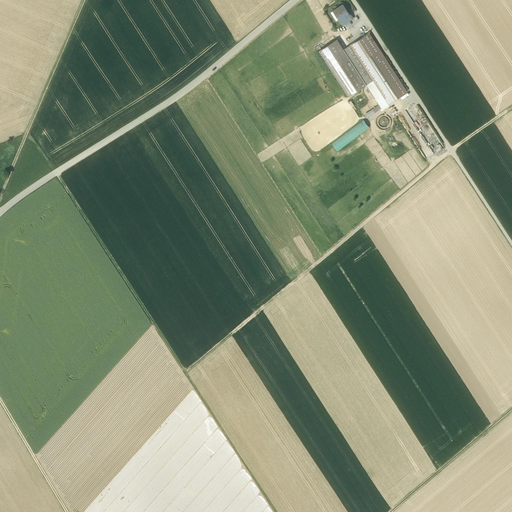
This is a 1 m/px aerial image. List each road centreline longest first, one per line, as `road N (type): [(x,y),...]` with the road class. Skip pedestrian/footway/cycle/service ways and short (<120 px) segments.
road 1 (unclassified): [(295,0),(186,89),(0,213)]
road 2 (track): [(511,108),(230,334)]
road 3 (track): [(28,130),(185,372),(230,334)]
road 4 (track): [(511,242),(353,0)]
road 5 (track): [(85,0),(0,197)]
road 6 (track): [(185,372),(276,511)]
road 7 (track): [(511,410),(391,511)]
road 8 (track): [(0,398),(68,511)]
